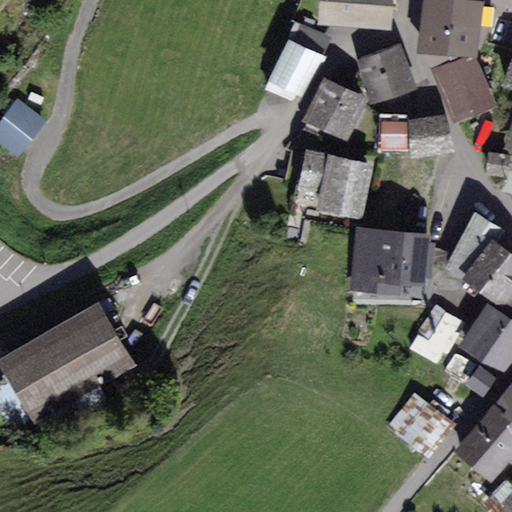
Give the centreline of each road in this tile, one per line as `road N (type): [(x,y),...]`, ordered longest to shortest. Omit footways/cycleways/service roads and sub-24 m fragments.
road 1 (residential): [(0,306),(120,247),(269,144),(324,69),(400,35)]
road 2 (residential): [(400,35),(511,225)]
road 3 (residential): [(511,373),(395,511)]
